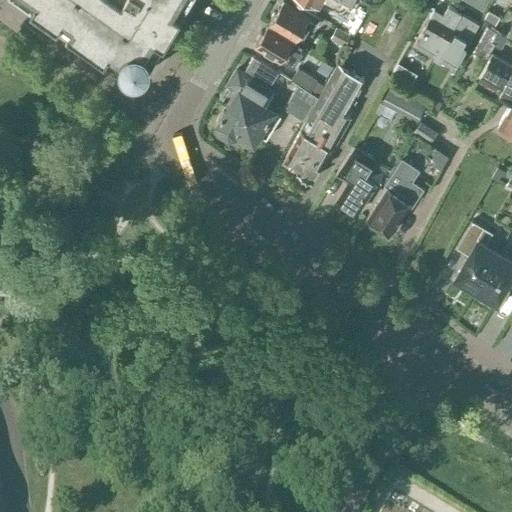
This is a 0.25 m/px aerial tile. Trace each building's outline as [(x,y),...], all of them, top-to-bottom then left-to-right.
[(21,0),(57,25),(57,24),(67,31),(66,32),(104,58),(108,52),(120,60),(120,61),(121,67),(121,68),(125,73),(126,74),(131,77),(133,77),(138,76),(140,76),(144,73),(145,71),(148,66),(148,65),(148,59),(147,58),(151,52),(156,55),(180,14),(179,14),(185,3),(187,4),(189,0),(21,0)] [(354,0),(293,0),(293,2),(298,4),(318,15),(320,11),(308,4),(310,0),(318,4),(319,0),(337,0),(350,7),(354,0)] [(473,0),(472,3),(483,9),(487,0),(473,0)] [(320,17),(318,15),(298,4),(296,9),(282,1),(269,23),(295,39),(308,18),(317,23),(320,17)] [(413,42),(436,56),(461,13),(449,6),(439,22),(428,16),(413,42)] [(488,10),(484,17),(495,23),(499,16),(488,10)] [(459,34),(452,30),(436,56),(454,66),(469,40),(469,39),(478,24),(468,18),(459,34)] [(350,33),(336,25),(329,38),(344,45),(350,33)] [(301,48),(284,37),(267,26),(255,45),(280,61),(290,46),(299,52),(301,48)] [(500,89),(511,67),(511,66),(504,62),(511,47),(511,46),(492,35),(484,50),(492,54),(479,77),(500,89)] [(278,71),(253,55),(242,72),(237,68),(228,82),(239,88),(217,122),(218,128),(229,134),(234,133),(236,130),(253,140),(258,133),(266,137),(281,114),(273,109),(274,106),(263,100),(271,87),(269,85),(278,71)] [(338,62),(300,129),(330,146),(333,148),(351,116),(342,111),(362,75),(338,62)] [(391,74),(411,82),(415,70),(395,62),(391,74)] [(298,67),(290,78),(290,79),(309,91),(317,79),(298,67)] [(511,67),(500,89),(499,91),(511,98),(511,99),(498,123),(499,124),(497,127),(511,136),(511,67)] [(426,101),(391,82),(380,102),(416,121),(426,101)] [(317,96),(298,83),(282,107),(302,120),(317,96)] [(437,131),(419,120),(413,131),(430,142),(437,131)] [(330,146),(300,129),(283,159),(297,169),(311,179),(330,146)] [(337,196),(358,210),(376,184),(359,173),(368,157),(351,146),(337,169),(347,175),(344,179),(347,181),(337,196)] [(377,201),(367,216),(390,232),(409,203),(412,205),(425,187),(412,179),(420,168),(402,157),(374,199),(377,201)] [(472,219),(456,247),(468,254),(454,276),(463,281),(461,284),(474,291),(498,251),(485,244),(492,232),(472,219)] [(498,251),(474,291),(486,298),(487,296),(496,301),(509,278),(511,280),(511,253),(510,258),(498,251)]
